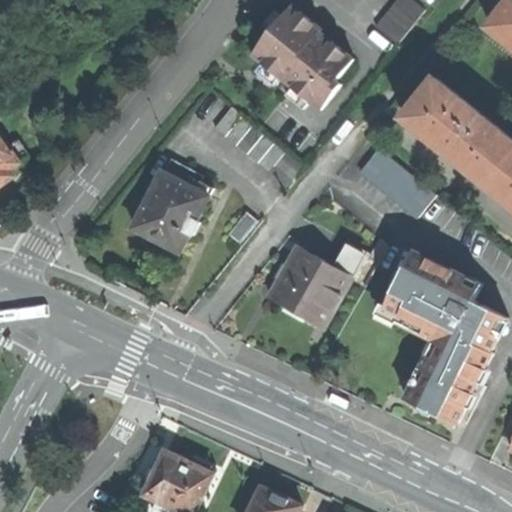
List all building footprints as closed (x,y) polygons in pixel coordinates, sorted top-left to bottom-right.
[(426,10),(413,0),(397,0),(376,27),(399,45),(426,10)] [(511,0),(492,26),(511,42),(511,0)] [(318,36),(324,30),(295,6),(273,34),(255,55),(265,63),(283,78),(295,88),(313,102),(323,110),(343,86),(338,81),(356,60),(331,40),(328,44),(318,36)] [(65,53),(74,66),(137,23),(128,10),(65,53)] [(276,86),(283,78),(265,63),(259,71),(276,86)] [(511,139),(436,78),(405,117),(445,149),(511,203),(511,139)] [(313,102),(295,88),(289,96),(306,110),(313,102)] [(233,107),(216,128),(290,189),(307,168),(233,107)] [(0,135),(0,186),(12,178),(8,172),(21,162),(11,147),(9,148),(0,135)] [(381,149),(362,172),(419,218),(438,194),(381,149)] [(199,189),(203,182),(206,176),(172,159),(165,172),(199,189)] [(199,189),(165,172),(164,172),(135,228),(160,241),(182,252),(192,233),(196,235),(202,223),(199,221),(216,189),(203,182),(199,189)] [(247,211),(229,235),(240,244),(259,220),(247,211)] [(349,246),(337,268),(300,246),(271,296),(294,309),(326,327),(354,279),(367,286),(391,243),(381,238),(370,258),(349,246)] [(438,340),(408,399),(434,412),(459,424),(495,353),(493,352),(509,318),(476,301),(484,284),(451,268),(416,251),(388,307),(403,315),(400,321),(438,340)] [(353,410),(357,403),(342,395),(338,393),(336,396),(334,400),(353,410)] [(168,452),(158,472),(154,481),(148,494),(160,500),(154,511),(197,511),(215,474),(210,472),(213,467),(204,462),(197,459),(194,464),(168,452)] [(154,481),(158,472),(152,469),(148,478),(154,481)] [(301,511),(305,505),(289,498),(264,486),(251,511),(301,511)]
